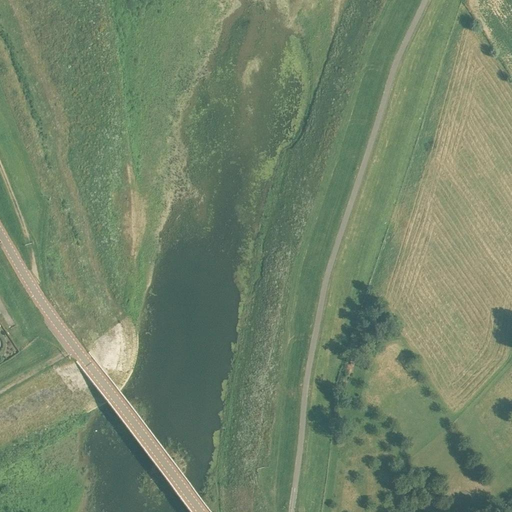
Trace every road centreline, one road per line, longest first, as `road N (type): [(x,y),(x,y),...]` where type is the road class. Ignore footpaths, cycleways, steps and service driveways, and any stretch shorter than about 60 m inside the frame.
road 1 (unclassified): [(198,511),(73,347),(0,233)]
road 2 (track): [(30,286),(27,243),(0,164)]
